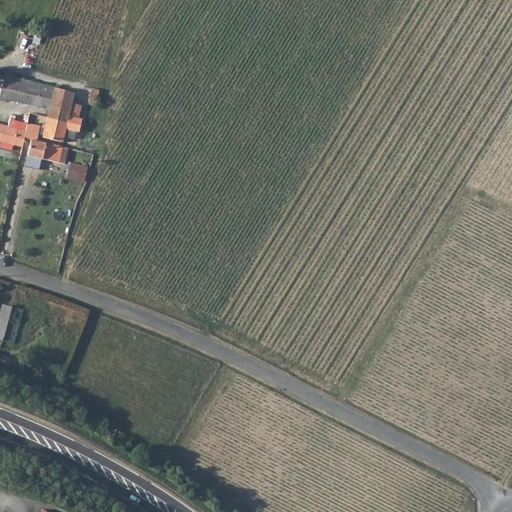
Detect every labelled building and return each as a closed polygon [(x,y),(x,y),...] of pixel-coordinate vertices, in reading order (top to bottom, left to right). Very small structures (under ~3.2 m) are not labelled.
[(55,87),(5,75),(2,86),(1,86),(0,93),(0,97),(49,109),(47,118),(67,122),(69,116),(73,100),(74,93),(55,87)] [(67,122),(47,118),(43,137),(62,142),(66,129),(79,132),(82,119),(69,116),(67,122)] [(20,122),(10,120),(8,127),(0,124),(0,141),(22,147),(24,138),(25,133),(26,131),(18,129),(20,122)] [(28,127),(27,134),(38,136),(40,129),(28,127)] [(37,141),(31,140),(27,156),(58,163),(62,147),(37,141)] [(84,182),(88,167),(70,163),(67,178),(84,182)] [(12,307),(2,304),(0,312),(0,339),(3,340),(12,307)] [(23,310),(12,307),(3,340),(4,340),(14,343),(23,310)] [(14,343),(4,340),(2,350),(11,352),(14,343)] [(0,363),(9,367),(10,363),(12,357),(0,353),(0,363)] [(26,362),(12,357),(10,363),(24,367),(26,362)]
